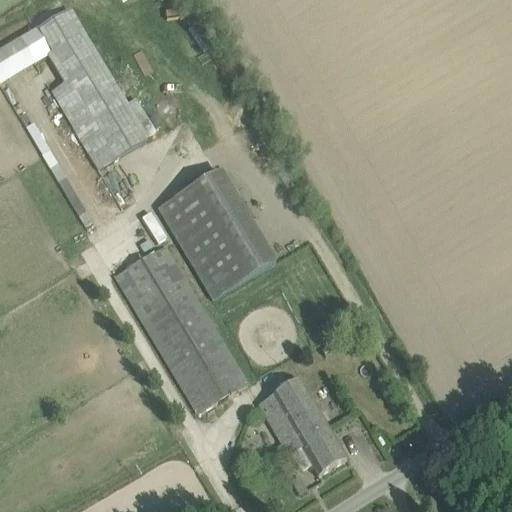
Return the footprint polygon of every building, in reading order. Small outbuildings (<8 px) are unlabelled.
[(124,0),(128,8),(146,0),(124,0)] [(69,86),(66,87),(112,164),(145,145),(98,68),(69,86)] [(158,213),(214,306),(276,269),(220,176),(158,213)] [(115,281),(198,419),(248,389),(165,251),(115,281)] [(289,459),(301,452),(318,481),(347,464),(300,384),(259,408),(289,459)]
